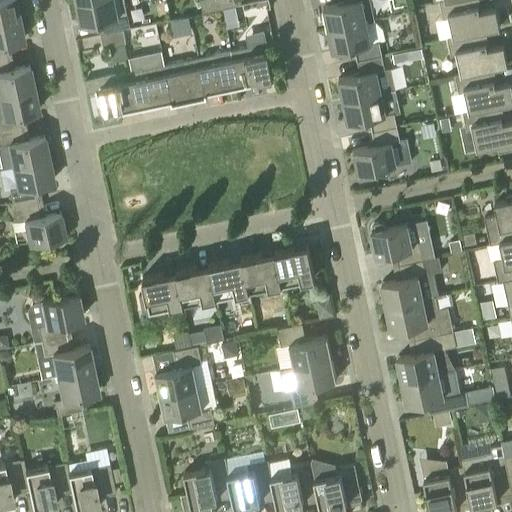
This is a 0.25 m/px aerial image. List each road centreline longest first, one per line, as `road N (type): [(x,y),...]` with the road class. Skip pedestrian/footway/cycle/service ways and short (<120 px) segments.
road 1 (residential): [(399,511),(339,206)]
road 2 (residential): [(154,511),(99,258)]
road 3 (residential): [(99,258),(339,206)]
road 4 (residential): [(76,139),(312,89)]
road 5 (residential): [(76,139),(45,0)]
road 6 (residential): [(99,258),(76,139)]
road 7 (residential): [(339,206),(312,89)]
